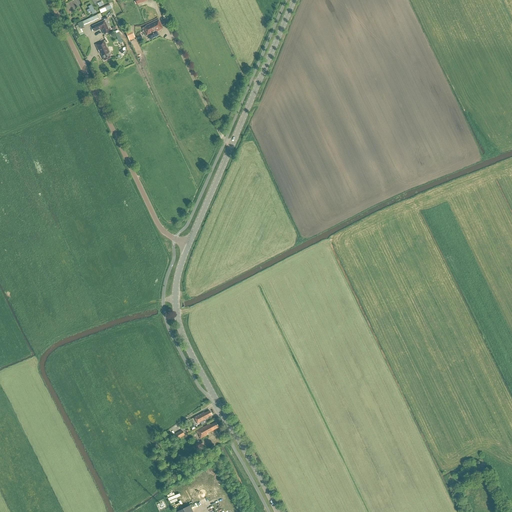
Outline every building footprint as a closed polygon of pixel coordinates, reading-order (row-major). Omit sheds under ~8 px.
[(112,9),(111,5),(99,10),(101,14),(112,9)] [(88,13),(91,12),(92,15),(95,13),(91,6),(88,7),(89,9),(86,11),(88,13)] [(96,15),(88,19),(81,22),(83,26),(98,19),(96,16),(96,15)] [(147,36),(148,35),(150,40),(158,36),(157,32),(164,29),(159,19),(146,25),(146,27),(143,29),(147,36)] [(109,32),(104,21),(104,20),(91,26),(94,32),(101,29),(103,35),(109,32)] [(84,27),(83,26),(81,22),(81,21),(76,23),(78,26),(75,27),(79,37),(83,35),(80,28),(84,27)] [(135,37),(131,30),(125,33),(129,41),(133,39),(133,38),(135,37)] [(95,45),(100,55),(101,55),(104,62),(111,59),(108,54),(110,53),(104,41),(95,45)] [(201,425),(203,424),(206,423),(204,419),(211,415),(209,411),(204,414),(204,413),(194,418),(197,425),(200,423),(201,425)] [(209,424),(196,431),(200,439),(208,435),(207,434),(218,428),(215,422),(210,425),(209,424)] [(173,436),(175,440),(184,435),(182,431),(173,436)]
